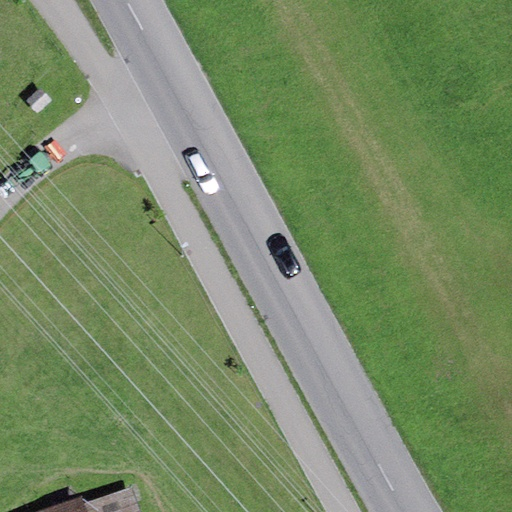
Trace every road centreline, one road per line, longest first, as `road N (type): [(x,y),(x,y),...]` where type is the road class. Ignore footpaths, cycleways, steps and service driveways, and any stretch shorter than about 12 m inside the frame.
road 1 (tertiary): [(394,511),(122,0)]
road 2 (track): [(150,48),(0,198)]
